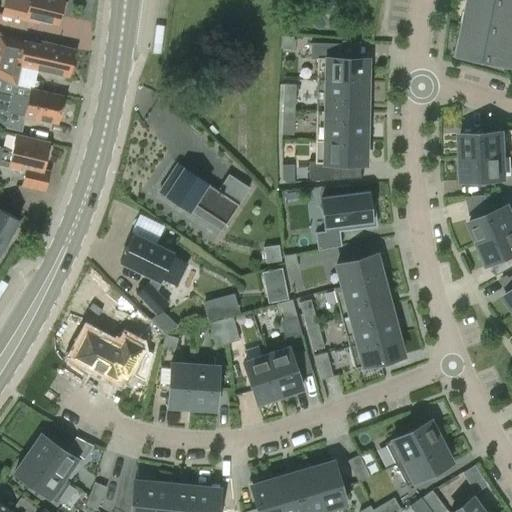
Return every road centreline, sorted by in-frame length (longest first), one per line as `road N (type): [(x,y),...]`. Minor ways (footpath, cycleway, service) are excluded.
road 1 (residential): [(455,371),(275,439),(212,447),(156,444),(64,400)]
road 2 (secondary): [(0,364),(87,194),(125,0)]
road 3 (residential): [(416,82),(416,210),(455,371)]
